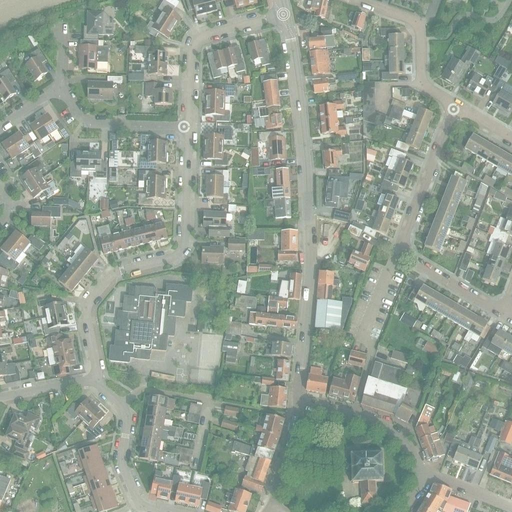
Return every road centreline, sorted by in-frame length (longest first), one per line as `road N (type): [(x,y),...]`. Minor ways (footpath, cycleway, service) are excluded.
road 1 (secondary): [(297,408),(310,255),(283,14)]
road 2 (residential): [(97,377),(86,318),(98,287),(121,270),(181,250),(187,127)]
road 3 (residential): [(353,416),(372,346),(361,337),(404,250)]
road 4 (residential): [(187,127),(195,40),(283,14)]
road 5 (residential): [(167,511),(137,498),(121,457),(126,416),(97,377)]
road 6 (residential): [(453,109),(421,83),(414,22),(357,0)]
road 7 (residential): [(404,250),(403,234),(453,109)]
road 8 (residential): [(187,127),(88,123),(58,87)]
